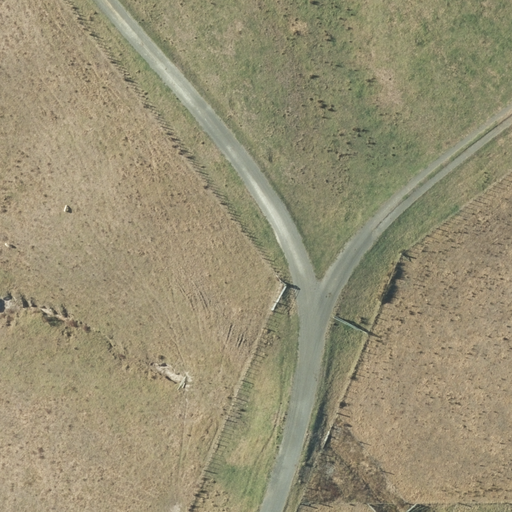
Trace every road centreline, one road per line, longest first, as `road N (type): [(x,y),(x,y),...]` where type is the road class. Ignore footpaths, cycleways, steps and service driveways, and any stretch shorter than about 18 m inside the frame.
road 1 (track): [(274,511),(323,396),(309,251),(93,0)]
road 2 (track): [(511,142),(314,307)]
